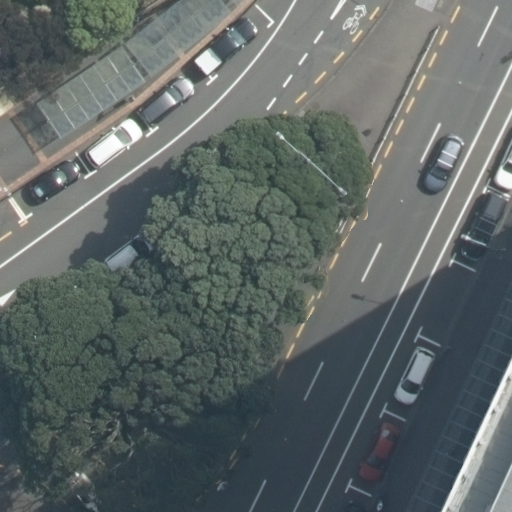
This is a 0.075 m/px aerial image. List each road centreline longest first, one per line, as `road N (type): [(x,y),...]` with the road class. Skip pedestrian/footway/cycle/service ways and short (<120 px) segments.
road 1 (secondary): [(511,0),(258,511)]
road 2 (residential): [(0,295),(233,108),(319,0)]
road 3 (unclassified): [(0,400),(32,405),(137,511)]
